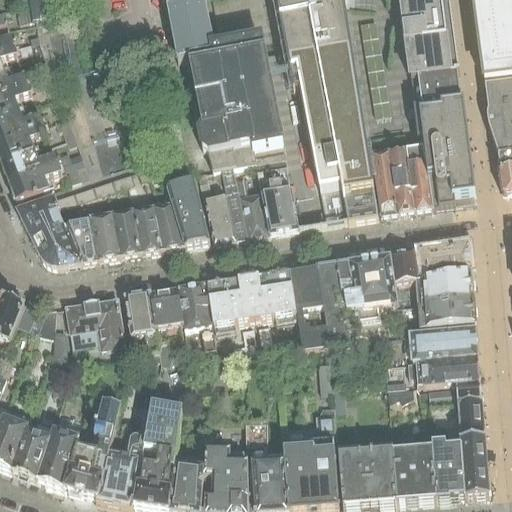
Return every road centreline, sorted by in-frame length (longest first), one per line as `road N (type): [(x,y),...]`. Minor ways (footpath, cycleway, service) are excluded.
road 1 (residential): [(9,279),(40,300),(487,227)]
road 2 (residential): [(487,227),(511,511)]
road 3 (residential): [(460,0),(487,227)]
